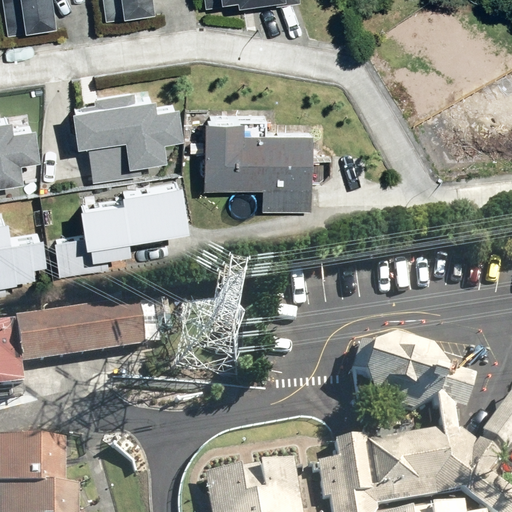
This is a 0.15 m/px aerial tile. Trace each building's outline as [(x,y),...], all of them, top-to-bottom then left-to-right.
[(0,0),(0,36),(0,37),(46,30),(41,0),(0,0)] [(96,0),(100,23),(147,16),(143,0),(96,0)] [(206,0),(208,10),(295,0),(206,0)] [(85,106),(60,108),(62,147),(112,144),(112,154),(84,156),(85,181),(121,178),(120,164),(163,162),(162,144),(175,143),(173,105),(145,107),(144,94),(85,97),(85,106)] [(27,109),(0,111),(0,184),(17,183),(15,164),(32,162),(27,109)] [(302,212),(303,134),(234,133),(234,117),(190,117),(190,190),(258,190),(257,212),(302,212)] [(181,228),(175,183),(63,198),(69,236),(45,239),(50,276),(73,272),(69,244),(181,228)] [(0,289),(38,291),(40,233),(5,231),(5,223),(0,222),(0,289)] [(13,370),(139,349),(132,304),(5,324),(6,327),(13,370)] [(6,327),(0,328),(0,390),(16,388),(13,370),(6,327)] [(349,383),(370,404),(405,415),(425,406),(431,430),(327,446),(330,464),(314,467),(321,511),(294,511),(286,463),(198,478),(203,511),(511,511),(511,485),(500,488),(495,459),(511,437),(511,396),(509,394),(470,442),(454,427),(451,414),(461,416),(468,383),(432,371),(425,352),(389,341),(358,359),(349,383)] [(0,511),(70,511),(70,491),(56,491),(56,445),(0,445),(0,511)]
